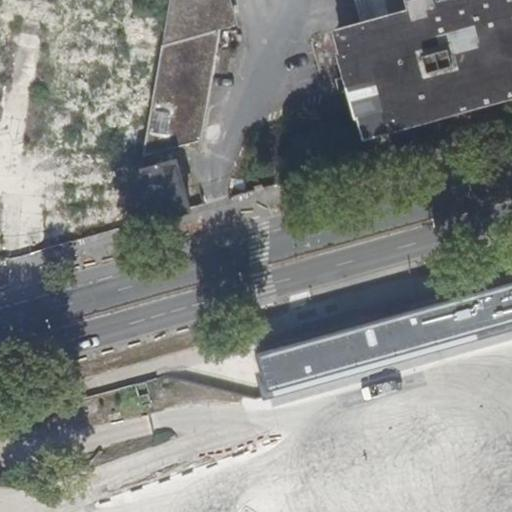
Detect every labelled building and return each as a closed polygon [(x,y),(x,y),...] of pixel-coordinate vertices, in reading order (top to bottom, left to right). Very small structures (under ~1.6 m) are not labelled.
[(170,0),(144,155),(197,141),(221,28),(236,24),(228,0),(170,0)] [(511,0),(447,0),(414,9),(339,31),(345,53),(343,55),(360,114),(363,113),(369,134),(511,93),(511,0)] [(411,0),(414,9),(447,0),(411,0)] [(176,160),(142,169),(132,223),(190,207),(176,160)] [(511,323),(511,296),(359,348),(366,372),(511,323)] [(451,511),(452,467),(293,468),(293,511),(451,511)] [(130,502),(133,511),(149,511),(189,498),(184,483),(130,502)]
